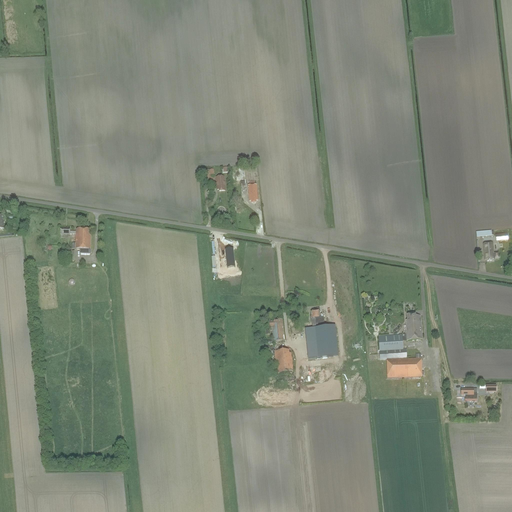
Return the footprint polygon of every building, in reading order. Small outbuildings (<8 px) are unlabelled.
[(215,183),(213,170),(205,171),(207,183),(208,183),(208,184),(213,184),(213,183),(215,183)] [(216,178),(217,190),(219,190),(219,192),(225,191),(224,177),(216,178)] [(256,201),(258,201),(256,185),(248,186),(249,202),(251,202),(251,204),(256,203),(256,201)] [(70,229),(61,229),(61,235),(70,235),(76,235),(75,249),(80,249),(80,254),(91,254),(91,230),(76,229),(76,232),(70,232),(70,229)] [(496,235),(496,242),(508,241),(508,234),(496,235)] [(491,243),(483,244),(485,260),(486,259),(486,262),(491,261),(491,260),(493,260),(494,259),(492,243),(491,243)] [(232,251),(224,251),(226,269),(233,268),(232,251)] [(312,319),(311,319),(311,323),(312,323),(313,328),(315,328),(316,328),(316,325),(318,325),(318,323),(324,323),(324,317),(320,318),(320,311),(311,312),(312,317),(312,319)] [(421,359),(416,359),(407,359),(406,349),(403,350),(402,341),(423,339),(420,316),(416,316),(416,314),(407,315),(408,320),(406,321),(406,325),(407,333),(406,333),(406,334),(402,335),(379,337),(380,360),(387,360),(387,378),(422,377),(421,359)] [(284,341),(282,319),(274,320),(274,322),(269,322),(269,323),(268,323),(268,328),(270,327),(270,331),(272,331),(273,342),(284,341)] [(316,328),(315,328),(318,358),(338,356),(335,326),(316,328)] [(278,383),(294,381),(291,350),(274,352),(274,350),(273,350),(272,344),(272,341),(266,341),(266,345),(263,345),(263,351),(266,350),(267,360),(274,359),(275,358),(278,383)] [(474,389),(461,389),(461,396),(465,396),(469,396),(469,399),(473,399),(473,396),(474,396),(474,393),(477,393),(477,389),(474,389)]
